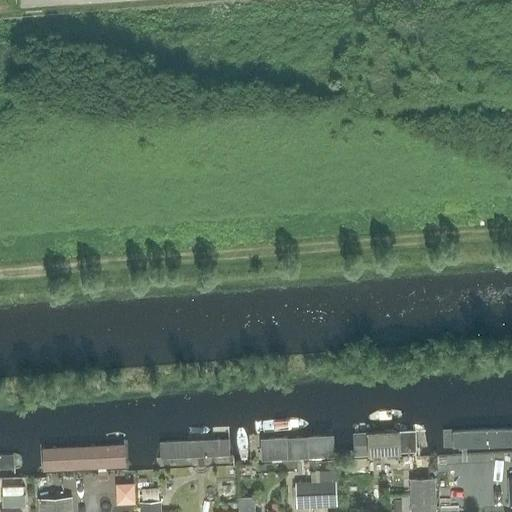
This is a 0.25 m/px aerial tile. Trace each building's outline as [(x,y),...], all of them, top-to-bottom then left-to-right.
[(452,449),(511,446),(511,430),(451,432),(452,449)] [(354,453),(430,449),(429,432),(353,436),(354,453)] [(270,458),(344,455),(343,434),(269,437),(270,458)] [(144,464),(232,461),(231,437),(143,440),(144,464)] [(47,469),(136,464),(135,446),(46,451),(47,469)] [(0,472),(22,471),(21,454),(0,455),(0,472)] [(296,483),(297,507),(337,505),(336,470),(312,472),(313,483),(296,483)] [(417,494),(418,511),(435,511),(435,480),(411,479),(410,494),(417,494)] [(134,481),(115,482),(116,503),(135,503),(134,481)] [(24,486),(2,487),(3,507),(25,506),(24,486)] [(238,511),(254,511),(254,495),(238,496),(238,511)] [(39,499),(39,511),(72,511),(72,497),(39,499)] [(161,511),(161,501),(141,502),(141,511),(161,511)]
